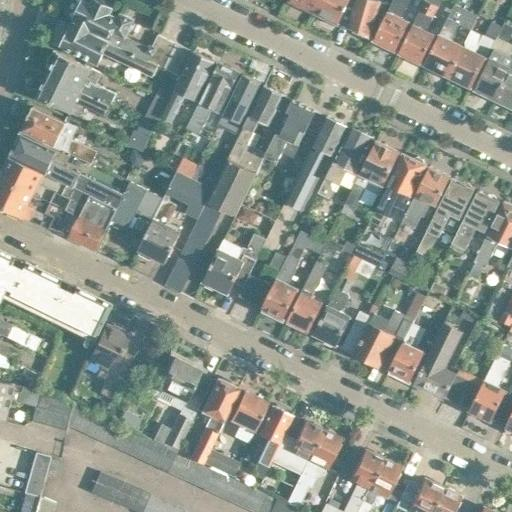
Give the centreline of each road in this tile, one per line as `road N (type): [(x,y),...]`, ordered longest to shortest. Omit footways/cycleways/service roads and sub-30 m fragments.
road 1 (residential): [(511,475),(0,224)]
road 2 (residential): [(511,155),(193,0)]
